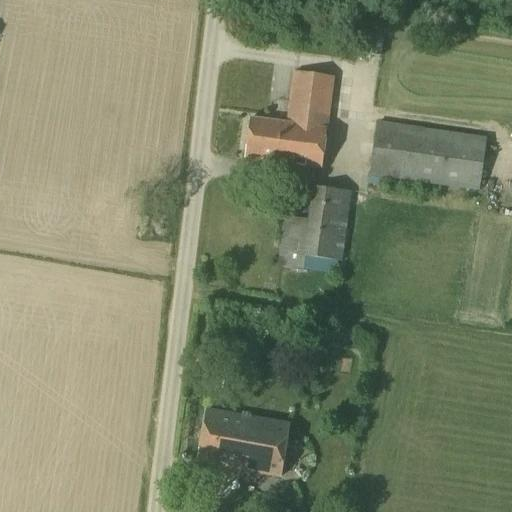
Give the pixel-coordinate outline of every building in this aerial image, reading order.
[(292,72),(285,124),(250,119),(244,159),(321,169),(327,129),(334,78),(292,72)] [(376,122),(368,176),(479,192),(487,138),(376,122)] [(331,276),(332,262),(342,263),(351,192),(312,188),(308,220),(282,217),(277,254),(278,254),(276,269),(331,276)] [(289,426),(205,411),(196,464),(280,478),(289,426)] [(231,511),(233,494),(215,493),(213,511),(231,511)]
